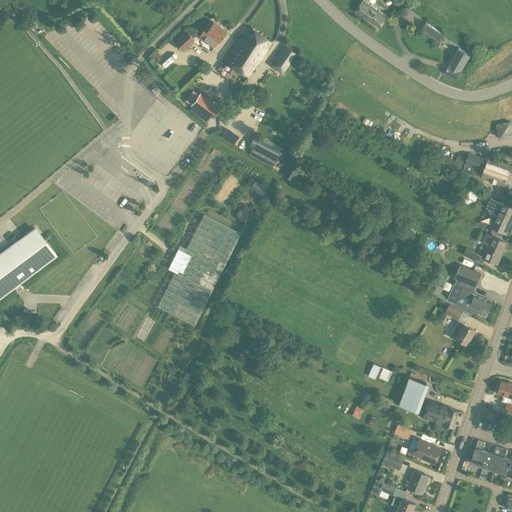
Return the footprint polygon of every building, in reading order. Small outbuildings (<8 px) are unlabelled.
[(372,5),(375,0),(363,0),(356,11),(379,27),(387,16),(372,5)] [(213,46),(218,40),(226,30),(213,21),(206,31),(203,29),(198,36),(213,46)] [(438,40),(442,33),(426,22),(422,28),(438,40)] [(248,45),(257,31),(248,25),(225,60),(238,70),(250,53),(248,51),(251,47),(248,45)] [(181,50),(194,39),(186,30),(173,41),(181,50)] [(250,53),(238,70),(247,76),(271,42),(257,31),(248,45),(251,47),(248,51),(250,53)] [(285,66),(295,53),(285,46),(276,59),(285,66)] [(456,79),(469,55),(463,52),(463,51),(457,48),(456,51),(444,73),(456,79)] [(161,57),(157,52),(151,57),(156,62),(161,57)] [(129,53),(123,60),(127,63),(133,57),(129,53)] [(217,106),(200,93),(191,104),(209,117),(217,106)] [(511,121),(511,119),(498,122),(502,137),(511,133),(511,121)] [(248,148),(274,162),(281,148),(255,134),(248,148)] [(459,153),(456,159),(446,154),(443,162),(461,170),(467,157),(459,153)] [(466,163),(463,172),(475,176),(478,167),(479,167),(481,158),(468,153),(466,160),(466,163)] [(489,158),(482,176),(485,177),(511,187),(511,171),(510,171),(511,166),(489,158)] [(292,181),(300,167),(295,164),(287,178),(292,181)] [(446,169),(442,176),(453,182),(457,175),(446,169)] [(255,180),(250,187),(262,195),(267,188),(255,180)] [(478,192),(470,188),(464,201),(472,205),(478,192)] [(487,204),(498,209),(491,225),(493,227),(504,231),(506,232),(511,218),(511,206),(491,197),(487,204)] [(175,271),(157,306),(194,324),(239,232),(203,214),(186,249),(193,252),(181,275),(175,271)] [(493,227),(491,231),(502,236),(504,231),(493,227)] [(35,228),(0,254),(0,295),(55,254),(35,228)] [(483,257),(496,262),(498,263),(501,255),(500,255),(506,242),(492,236),(486,234),(482,242),(488,245),(483,257)] [(474,259),(477,253),(467,248),(464,253),(474,259)] [(470,292),(473,285),(475,286),(480,273),(465,267),(458,285),(455,283),(448,300),(456,304),(465,309),(476,314),(476,312),(485,315),(491,301),(470,292)] [(442,292),(436,289),(433,294),(444,300),(446,297),(441,294),(442,292)] [(457,318),(462,311),(449,304),(445,311),(457,318)] [(467,343),(475,330),(459,320),(449,336),(456,339),(457,337),(467,343)] [(392,371),(374,363),(368,375),(375,378),(376,376),(387,381),(392,371)] [(415,410),(426,382),(410,376),(400,404),(415,410)] [(511,383),(502,380),(498,392),(511,396),(511,399),(511,403),(508,402),(506,408),(511,410),(511,383)] [(453,427),(459,410),(429,400),(423,417),(444,424),(453,427)] [(364,409),(357,406),(352,415),(359,418),(364,409)] [(399,422),(395,431),(409,437),(413,428),(399,422)] [(436,463),(442,449),(420,439),(414,454),(436,463)] [(471,462),(483,465),(488,451),(482,449),(484,441),(479,439),(471,462)] [(483,465),(494,469),(502,447),(496,445),(494,453),(488,451),(483,465)] [(494,469),(506,473),(511,458),(504,456),(507,449),(502,447),(494,469)] [(399,468),(404,457),(387,450),(382,461),(399,468)] [(422,493),(429,475),(414,469),(407,487),(412,489),(422,493)] [(393,495),(396,487),(376,479),(371,492),(379,495),(382,490),(393,495)] [(407,492),(396,487),(393,495),(395,495),(391,504),(399,507),(396,511),(411,511),(415,503),(404,499),(407,492)]
